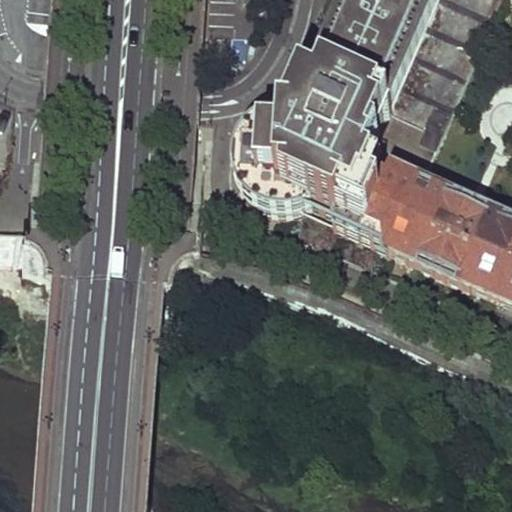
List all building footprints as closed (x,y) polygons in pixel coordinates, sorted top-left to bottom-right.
[(337,232),(349,237),(350,235),(375,245),(371,255),(390,263),(394,254),(412,262),(408,271),(473,299),(477,290),(511,304),(511,0),(366,0),(364,5),(326,92),(322,100),(319,107),(306,139),(292,138),(293,127),(281,127),(268,129),(261,133),(253,138),(246,145),(240,154),(236,163),(234,172),(235,184),(237,194),(241,201),(247,210),(255,217),(265,223),(277,226),(288,227),(299,225),(308,221),(313,218),(338,229),(337,232)] [(356,0),(318,89),(326,92),(364,5),(366,0),(356,0)] [(304,101),(293,127),(292,138),(306,139),(319,107),(304,101)] [(349,237),(337,232),(334,238),(371,255),(375,245),(350,235),(349,237)] [(394,254),(390,263),(408,271),(412,262),(394,254)] [(511,304),(477,290),(473,299),(511,315),(511,304)]
